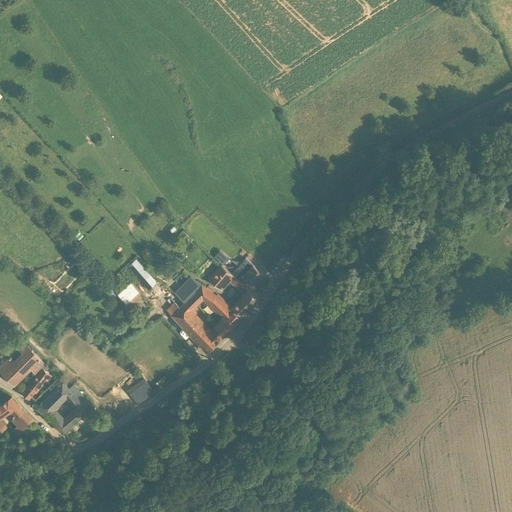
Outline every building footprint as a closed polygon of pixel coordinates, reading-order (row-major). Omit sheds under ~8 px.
[(187,235),(182,231),(177,237),(182,241),(187,235)] [(224,263),(230,257),(221,249),(215,255),(224,263)] [(164,270),(171,263),(167,259),(160,266),(164,270)] [(263,274),(253,264),(247,259),(242,265),(248,270),(242,276),(252,286),(263,274)] [(135,260),(127,267),(148,289),(156,282),(135,260)] [(242,315),(258,298),(235,276),(224,267),(221,265),(209,279),(223,290),(230,282),(243,294),(232,306),(242,315)] [(191,277),(175,293),(180,297),(193,310),(203,300),(221,318),(211,329),(220,339),(241,316),(217,294),(216,295),(202,284),(191,277)] [(131,283),(118,295),(126,303),(138,291),(131,283)] [(193,310),(180,297),(175,303),(167,310),(208,352),(220,339),(211,329),(193,310)] [(31,363),(38,371),(46,364),(30,349),(15,363),(10,358),(0,366),(0,370),(11,382),(31,363)] [(45,378),(49,382),(56,375),(46,364),(38,371),(35,373),(37,375),(22,393),(28,398),(34,391),(36,392),(43,385),(41,383),(45,378)] [(38,407),(63,432),(88,411),(59,377),(56,375),(49,382),(51,384),(48,387),(49,387),(49,386),(54,391),(38,407)] [(154,391),(146,380),(129,392),(138,404),(154,391)] [(11,431),(18,439),(36,424),(18,405),(12,397),(0,404),(0,430),(5,427),(0,419),(0,416),(8,411),(14,417),(11,420),(17,426),(11,431)] [(87,406),(91,403),(86,397),(82,401),(87,406)]
